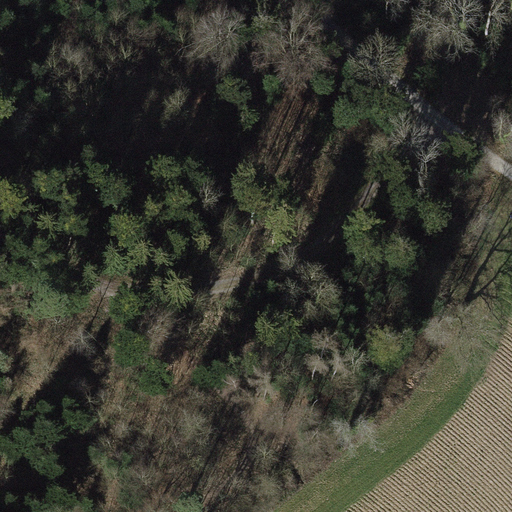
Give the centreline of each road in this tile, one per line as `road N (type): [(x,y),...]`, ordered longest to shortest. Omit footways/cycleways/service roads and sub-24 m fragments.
road 1 (track): [(139,298),(221,290),(294,260),(361,209),(421,105)]
road 2 (track): [(299,0),(511,172)]
road 3 (track): [(0,223),(139,298)]
